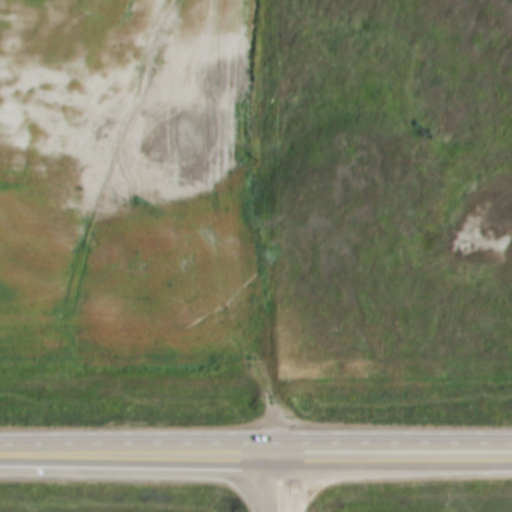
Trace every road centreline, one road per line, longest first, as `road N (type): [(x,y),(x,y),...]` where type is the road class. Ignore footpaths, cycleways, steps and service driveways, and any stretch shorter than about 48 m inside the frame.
road 1 (primary): [(273,453),(0,458)]
road 2 (primary): [(511,454),(273,453)]
